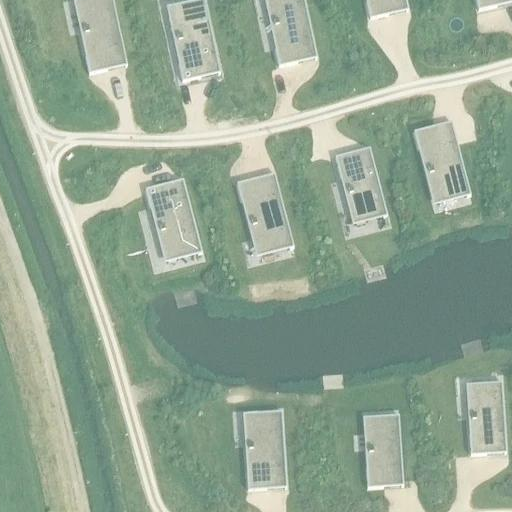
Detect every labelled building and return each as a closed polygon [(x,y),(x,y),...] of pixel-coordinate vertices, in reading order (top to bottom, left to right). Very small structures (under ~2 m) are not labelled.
[(303,0),(269,0),(267,1),(272,24),(273,29),(274,29),(278,50),(274,51),(278,69),(297,65),(297,64),(302,63),(301,57),(313,55),(315,55),(303,0)] [(404,0),(368,0),(369,2),(365,3),(369,21),(388,17),(388,16),(393,15),(392,9),(404,7),(406,7),(404,0)] [(474,0),(478,13),(496,8),(502,6),(501,1),(503,0),(474,0)] [(112,1),(78,8),(83,31),(82,31),(83,36),(84,36),(88,57),(84,58),(88,76),(107,72),(107,71),(112,70),(111,65),(123,62),(123,63),(125,62),(112,1)] [(205,8),(171,16),(176,39),(175,39),(176,44),(177,44),(182,65),(178,66),(181,84),(200,80),(200,79),(206,78),(204,72),(216,70),(218,70),(205,8)] [(431,129),(413,134),(417,152),(421,151),(427,172),(426,172),(428,177),(434,200),(468,191),(452,130),(450,131),(439,134),(437,129),(432,130),(431,129)] [(350,155),(334,160),(339,180),(340,180),(341,185),(345,184),(347,192),(346,192),(347,197),(348,197),(354,220),(385,211),(370,156),(368,157),(357,160),(355,155),(350,156),(350,155)] [(255,181),(236,186),(241,204),(245,203),(250,224),(249,224),(251,229),(257,252),(291,243),(275,182),(273,183),(262,186),(260,181),(255,182),(255,181)] [(153,208),(158,229),(158,230),(159,235),(160,235),(166,258),(199,249),(184,188),(181,188),(182,189),(170,192),(169,186),(163,188),(163,187),(144,192),(149,209),(153,208)] [(468,437),(470,458),(486,457),(486,456),(491,455),(491,450),(503,449),(505,449),(501,392),(470,394),(471,418),(470,418),(471,423),(472,431),(469,431),(469,437),(468,437)] [(281,421),(247,424),(248,447),(247,447),(248,453),(250,474),(246,475),(247,493),(266,492),(266,491),(272,490),(271,485),(283,484),(283,485),(286,484),(281,421)] [(398,425),(366,427),(368,451),(367,451),(368,456),(369,464),(366,464),(366,470),(365,470),(367,491),(383,490),(383,489),(388,488),(388,483),(400,482),(402,482),(398,425)]
